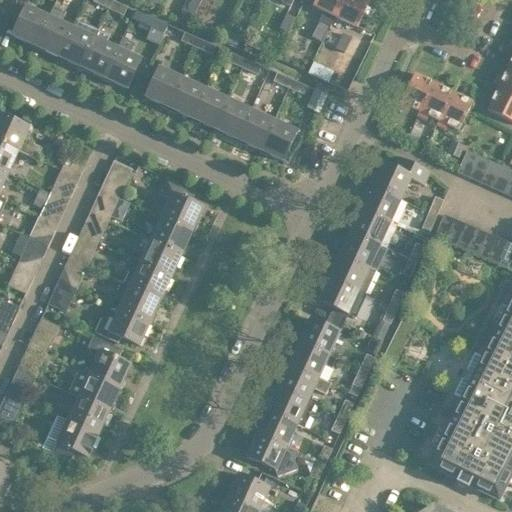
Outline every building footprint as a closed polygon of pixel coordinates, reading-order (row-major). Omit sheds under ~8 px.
[(127,7),(112,0),(111,0),(108,7),(124,14),(127,7)] [(135,0),(134,2),(147,8),(148,5),(157,9),(160,0),(135,0)] [(197,0),(182,0),(179,8),(191,14),(197,0)] [(330,24),(334,16),(341,0),(314,0),(307,14),(318,19),(319,18),(330,24)] [(341,0),(334,16),(356,27),(369,0),(341,0)] [(11,35),(35,46),(48,16),(25,6),(11,35)] [(35,46),(58,57),(71,27),(60,22),(64,13),(56,9),(52,8),(48,16),(35,46)] [(139,21),(154,27),(157,20),(142,13),(139,21)] [(278,27),(287,32),(294,17),(285,13),(278,27)] [(71,27),(58,57),(80,67),(98,28),(76,18),(71,27)] [(319,40),(326,25),(317,21),(310,35),(319,40)] [(160,39),(172,44),(178,32),(166,27),(160,39)] [(117,48),(105,42),(109,33),(98,28),(80,67),(103,78),(117,48)] [(224,29),(220,38),(235,45),(239,36),(224,29)] [(178,40),(194,47),(199,38),(182,30),(178,40)] [(351,37),(342,33),(335,48),(344,52),(351,37)] [(122,37),(117,48),(103,78),(127,89),(140,59),(128,53),(132,42),(122,37)] [(199,38),(194,47),(209,54),(214,44),(199,38)] [(224,60),(241,68),(245,58),(228,51),(224,60)] [(245,58),(241,68),(256,74),(260,65),(245,58)] [(145,96),(168,107),(182,77),(158,67),(145,96)] [(511,72),(505,69),(495,89),(511,96),(511,72)] [(291,78),(275,71),(270,80),(287,88),(291,78)] [(408,106),(419,111),(433,82),(414,72),(398,105),(407,109),(408,106)] [(168,107),(191,117),(205,88),(182,77),(168,107)] [(291,78),(287,88),(302,94),(306,85),(291,78)] [(427,115),(437,120),(451,91),(433,82),(419,111),(417,114),(425,118),(427,115)] [(316,112),(325,93),(312,87),(304,107),(316,112)] [(191,117),(214,128),(227,98),(205,88),(191,117)] [(511,96),(495,89),(486,109),(511,121),(511,96)] [(451,91),(437,120),(435,124),(444,128),(446,124),(458,130),(472,101),(451,91)] [(214,128),(237,138),(250,109),(227,98),(214,128)] [(237,138),(260,149),(273,120),(250,109),(237,138)] [(0,142),(17,151),(35,159),(41,147),(23,139),(28,127),(0,114),(0,142)] [(273,120),(260,149),(283,160),(297,130),(273,120)] [(411,127),(408,134),(417,138),(421,131),(411,127)] [(451,139),(445,152),(457,157),(463,145),(451,139)] [(0,142),(0,170),(7,173),(17,151),(0,142)] [(69,160),(91,150),(74,142),(66,158),(69,160)] [(468,176),(477,154),(466,149),(456,171),(468,176)] [(490,159),(477,154),(468,176),(479,182),(490,159)] [(425,185),(431,172),(400,158),(395,168),(382,162),(371,185),(402,199),(411,178),(425,185)] [(502,165),(491,160),(490,159),(479,182),(491,187),(502,165)] [(131,168),(113,161),(120,182),(125,184),(131,168)] [(511,172),(511,169),(502,165),(491,187),(503,192),(511,172)] [(511,172),(503,192),(511,196),(511,172)] [(203,207),(190,201),(195,190),(165,176),(156,194),(169,199),(161,216),(192,230),(203,207)] [(57,188),(63,199),(70,196),(76,183),(72,181),(57,188)] [(361,207),(391,221),(402,199),(371,185),(361,207)] [(32,204),(43,208),(45,204),(50,193),(39,188),(32,204)] [(50,193),(45,204),(48,206),(63,199),(57,188),(51,191),(50,193)] [(98,194),(92,207),(94,215),(106,209),(101,196),(98,194)] [(429,211),(437,215),(444,200),(436,196),(429,211)] [(350,230),(381,244),(391,221),(361,207),(350,230)] [(106,209),(94,215),(99,228),(103,230),(109,218),(106,209)] [(431,230),(437,215),(429,211),(422,227),(431,230)] [(435,235),(446,240),(455,218),(444,213),(435,235)] [(150,239),(181,254),(192,230),(161,216),(150,239)] [(455,218),(446,240),(457,245),(467,223),(455,218)] [(467,223),(457,245),(468,250),(478,228),(467,223)] [(51,228),(36,233),(42,244),(49,241),(54,229),(51,228)] [(478,254),(487,232),(478,228),(468,250),(478,254)] [(340,253),(370,267),(381,244),(350,230),(340,253)] [(478,254),(488,258),(497,237),(487,232),(478,254)] [(42,244),(36,233),(30,236),(24,249),(28,251),(42,244)] [(488,258),(498,263),(507,241),(497,237),(488,258)] [(150,239),(146,249),(140,261),(171,276),(181,254),(150,239)] [(77,241),(71,253),(73,260),(85,256),(80,242),(77,241)] [(498,263),(509,268),(511,261),(511,243),(507,241),(498,263)] [(414,242),(407,257),(417,261),(423,247),(414,242)] [(340,253),(329,276),(360,290),(364,292),(375,269),(370,267),(340,253)] [(78,273),(82,275),(88,264),(85,256),(73,260),(78,273)] [(171,276),(140,261),(129,256),(123,269),(125,271),(121,281),(129,285),(161,299),(171,276)] [(417,261),(407,257),(399,274),(409,278),(417,261)] [(7,286),(25,293),(33,274),(30,273),(8,284),(7,286)] [(349,314),(360,290),(329,276),(318,300),(349,314)] [(129,285),(121,303),(119,307),(150,322),(161,299),(129,285)] [(56,286),(48,303),(66,312),(67,309),(58,287),(56,286)] [(394,286),(386,302),(396,307),(403,290),(394,286)] [(436,448),(427,464),(456,479),(454,482),(466,488),(468,485),(496,499),(505,483),(511,486),(511,295),(507,306),(500,302),(490,321),(498,325),(482,357),(473,352),(464,369),(463,369),(460,375),(461,376),(452,393),(461,397),(445,429),(438,426),(428,444),(436,448)] [(0,317),(17,309),(18,307),(1,299),(0,302),(0,317)] [(388,323),(396,307),(386,302),(379,319),(388,323)] [(139,346),(150,322),(119,307),(114,319),(109,317),(101,318),(95,332),(118,343),(120,337),(139,346)] [(402,313),(379,358),(392,365),(415,319),(402,313)] [(42,317),(41,319),(49,340),(52,342),(60,325),(42,317)] [(299,341),(324,353),(330,356),(341,332),(310,318),(299,341)] [(99,351),(88,374),(120,388),(130,365),(118,359),(122,349),(93,336),(88,346),(99,351)] [(327,380),(337,359),(330,356),(324,353),(299,341),(289,364),(326,382),(327,380)] [(26,352),(19,365),(22,372),(34,367),(29,354),(26,352)] [(364,352),(356,368),(366,372),(373,357),(364,352)] [(330,383),(326,382),(289,364),(278,387),(308,401),(314,388),(326,393),(330,383)] [(27,386),(31,387),(37,375),(34,367),(22,372),(27,386)] [(120,388),(88,374),(75,367),(64,390),(78,396),(109,411),(120,388)] [(366,372),(356,368),(349,383),(358,388),(366,372)] [(315,404),(308,401),(278,387),(267,410),(298,424),(304,427),(315,404)] [(78,396),(67,419),(99,434),(109,411),(78,396)] [(3,398),(0,405),(0,415),(15,423),(15,421),(7,400),(3,398)] [(342,399),(335,414),(345,418),(351,403),(342,399)] [(257,432),(287,447),(298,424),(267,410),(257,432)] [(345,418),(335,414),(328,430),(337,434),(345,418)] [(67,419),(57,443),(50,453),(69,462),(74,451),(88,457),(99,434),(67,419)] [(295,450),(287,447),(257,432),(246,456),(276,470),(278,475),(295,468),(292,459),(295,450)] [(321,444),(314,459),(324,463),(330,449),(321,444)] [(324,463),(314,459),(307,476),(316,480),(324,463)] [(0,465),(0,494),(2,496),(13,472),(0,465)] [(226,497),(257,511),(259,511),(267,511),(272,504),(263,499),(268,488),(238,473),(226,497)] [(256,511),(257,511),(226,497),(219,511),(256,511)] [(295,501),(290,511),(301,511),(304,505),(295,501)]
